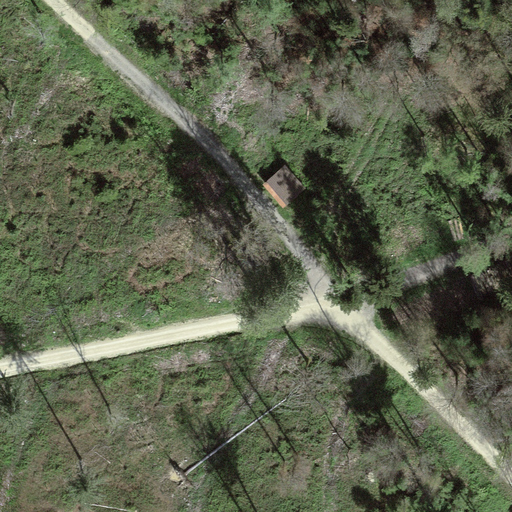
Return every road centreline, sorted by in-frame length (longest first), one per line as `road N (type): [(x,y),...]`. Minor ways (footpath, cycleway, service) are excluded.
road 1 (track): [(511,478),(54,0)]
road 2 (track): [(0,367),(344,306),(511,240)]
